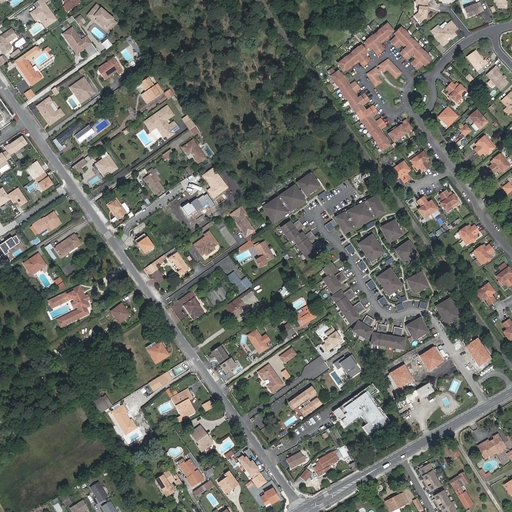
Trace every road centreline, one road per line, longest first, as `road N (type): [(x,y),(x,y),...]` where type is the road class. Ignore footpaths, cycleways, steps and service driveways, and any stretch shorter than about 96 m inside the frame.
road 1 (residential): [(87,205),(303,511)]
road 2 (residential): [(486,406),(436,322),(418,310),(382,312),(314,215),(350,189)]
road 3 (residential): [(416,80),(389,53),(362,73),(391,117),(411,111)]
